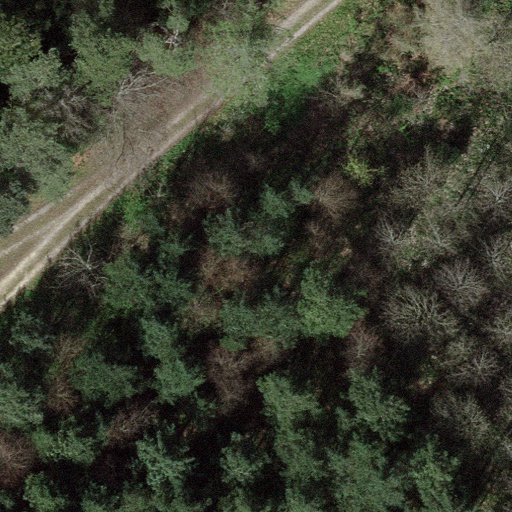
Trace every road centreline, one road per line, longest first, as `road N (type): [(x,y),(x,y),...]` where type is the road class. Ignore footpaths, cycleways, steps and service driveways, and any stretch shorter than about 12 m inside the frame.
road 1 (track): [(310,0),(0,274)]
road 2 (track): [(0,243),(113,174)]
